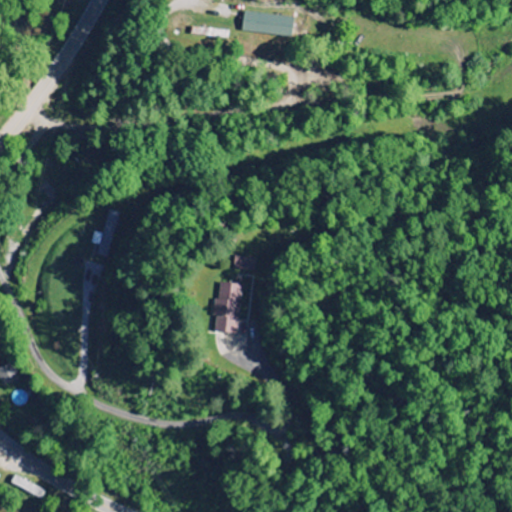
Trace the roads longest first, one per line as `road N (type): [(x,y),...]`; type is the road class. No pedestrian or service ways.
road 1 (secondary): [(99,0),(0,146),(23,456),(121,511)]
road 2 (residential): [(45,121),(0,212),(2,275),(47,367),(87,397),(136,416),(192,423),(230,413),(274,432),(284,428)]
road 3 (residential): [(45,121),(96,128),(239,123),(261,118),(292,88)]
